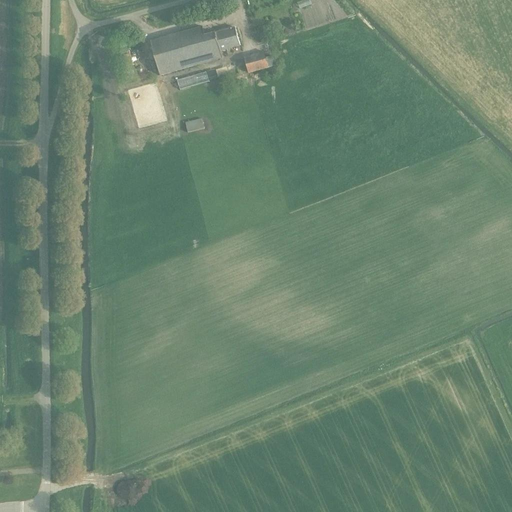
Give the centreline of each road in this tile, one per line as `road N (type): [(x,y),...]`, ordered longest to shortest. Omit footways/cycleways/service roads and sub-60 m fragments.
road 1 (unclassified): [(44,507),(43,139)]
road 2 (unclassified): [(43,139),(47,0)]
road 3 (unclassified): [(43,139),(73,45),(87,26)]
